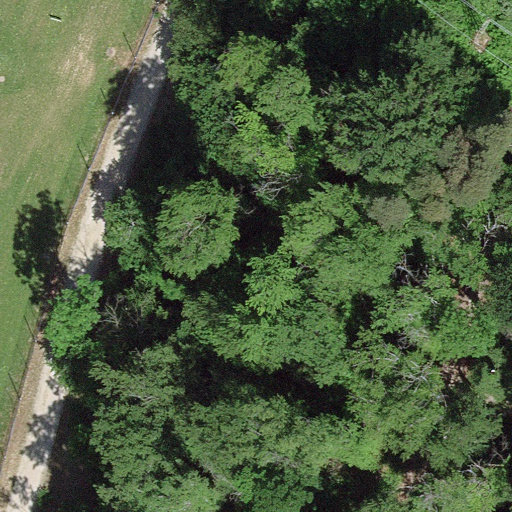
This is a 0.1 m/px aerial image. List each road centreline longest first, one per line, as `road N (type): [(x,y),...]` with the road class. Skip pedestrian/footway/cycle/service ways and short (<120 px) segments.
road 1 (track): [(188,0),(98,225),(23,511)]
road 2 (track): [(396,511),(511,108)]
